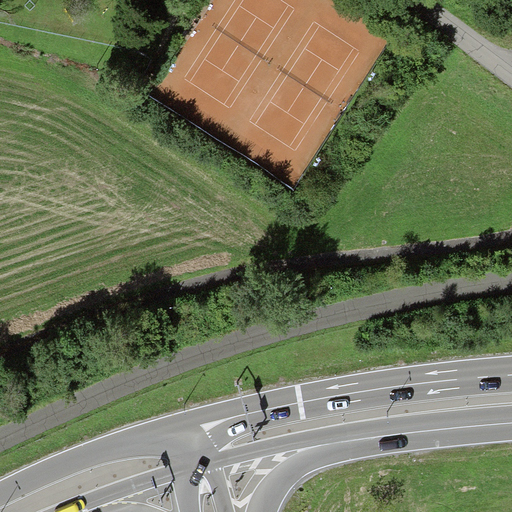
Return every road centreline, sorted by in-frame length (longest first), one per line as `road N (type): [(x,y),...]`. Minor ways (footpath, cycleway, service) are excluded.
road 1 (track): [(0,347),(157,286),(511,229)]
road 2 (secondary): [(511,374),(263,410)]
road 3 (secondary): [(345,441),(511,422)]
road 4 (secondary): [(148,432),(0,494)]
road 5 (secondary): [(211,461),(345,441)]
